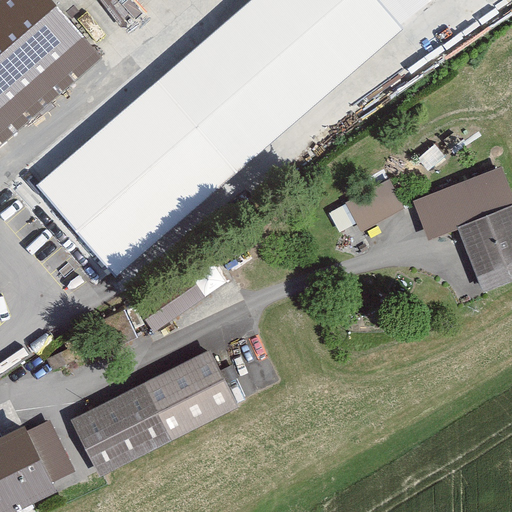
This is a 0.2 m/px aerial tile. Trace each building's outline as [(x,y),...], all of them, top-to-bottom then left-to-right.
[(9,0),(0,8),(0,135),(95,53),(49,0),(9,0)] [(378,0),(250,0),(148,87),(230,182),(406,32),(378,0)] [(394,0),(410,19),(433,0),(394,0)] [(511,190),(502,165),(415,199),(430,238),(460,225),(486,290),(511,280),(511,190)] [(389,180),(344,202),(359,233),(404,210),(389,180)] [(211,345),(69,420),(102,481),(244,406),(211,345)] [(48,415),(0,438),(0,511),(16,511),(81,480),(48,415)]
